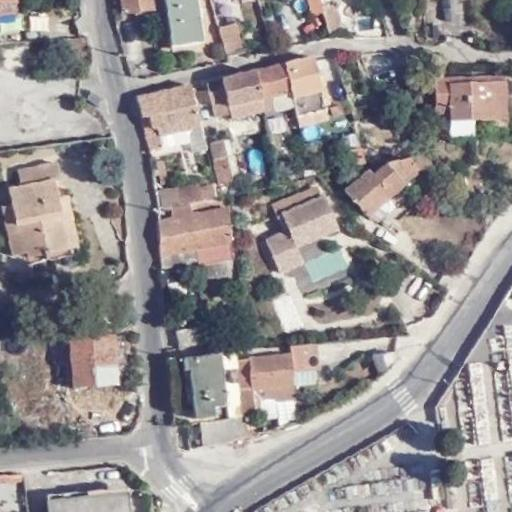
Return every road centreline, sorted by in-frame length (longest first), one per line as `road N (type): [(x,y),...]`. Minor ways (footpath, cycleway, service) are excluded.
road 1 (unclassified): [(212,511),(178,485),(161,448),(149,318),(97,0)]
road 2 (tertiary): [(212,511),(253,478),(405,393),(511,251)]
